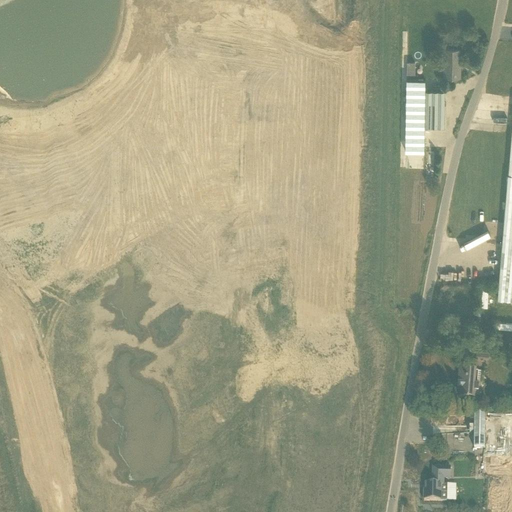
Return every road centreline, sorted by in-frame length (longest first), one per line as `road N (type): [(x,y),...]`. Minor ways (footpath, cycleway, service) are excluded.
road 1 (unclassified): [(390,511),(454,160),(502,0)]
road 2 (track): [(318,0),(319,150)]
